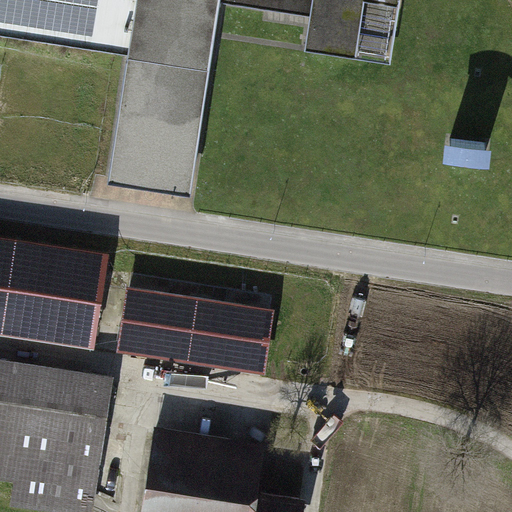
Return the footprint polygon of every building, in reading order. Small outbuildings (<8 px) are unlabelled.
[(214,3),(214,0),(0,0),(0,29),(122,48),(103,172),(186,184),(214,3)] [(298,16),(300,0),(214,0),(214,3),(298,16)] [(300,0),(298,16),(313,18),(309,47),(388,59),(397,0),(300,0)] [(493,155),(495,118),(451,117),(450,153),(493,155)] [(109,250),(0,233),(0,332),(95,347),(109,250)] [(279,305),(130,284),(122,342),(270,363),(279,305)] [(322,340),(342,342),(346,299),(326,297),(322,340)] [(115,372),(0,355),(0,462),(20,465),(16,488),(96,500),(115,372)] [(267,440),(158,425),(145,511),(308,511),(312,491),(261,484),(267,440)]
